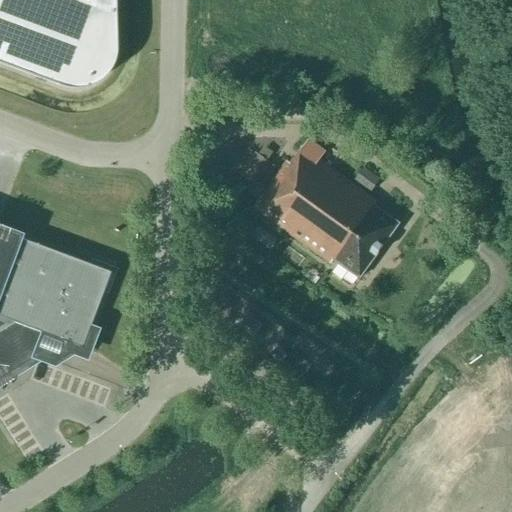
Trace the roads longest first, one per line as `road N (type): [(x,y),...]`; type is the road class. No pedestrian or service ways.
road 1 (unclassified): [(185,359),(126,432),(2,511)]
road 2 (unclassified): [(302,511),(331,473),(185,359)]
road 3 (unclassified): [(185,359),(169,338),(166,308),(169,157)]
road 4 (unclassified): [(169,157),(84,153),(0,122)]
road 5 (unclassified): [(169,157),(172,0)]
